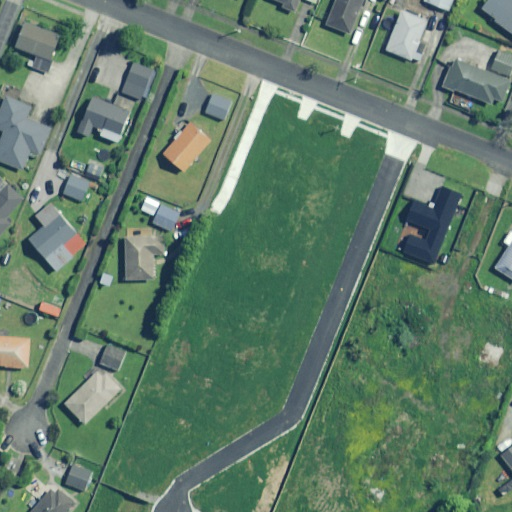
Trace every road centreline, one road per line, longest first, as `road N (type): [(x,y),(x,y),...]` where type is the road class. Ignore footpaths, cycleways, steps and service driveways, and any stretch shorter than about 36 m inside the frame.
road 1 (residential): [(17,439),(180,32)]
road 2 (residential): [(511,165),(180,32)]
